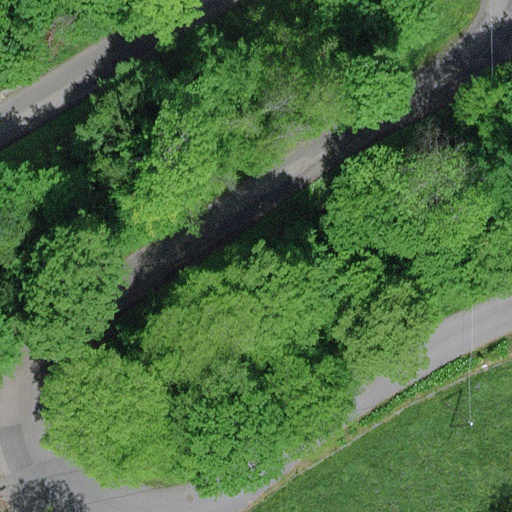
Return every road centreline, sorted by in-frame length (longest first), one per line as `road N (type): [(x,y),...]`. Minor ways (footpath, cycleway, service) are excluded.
road 1 (unclassified): [(511,21),(472,58),(55,332),(20,389),(19,426),(51,485),(104,511)]
road 2 (unclassified): [(178,511),(271,461),(401,368),(511,311)]
road 3 (unclassified): [(0,116),(191,0)]
